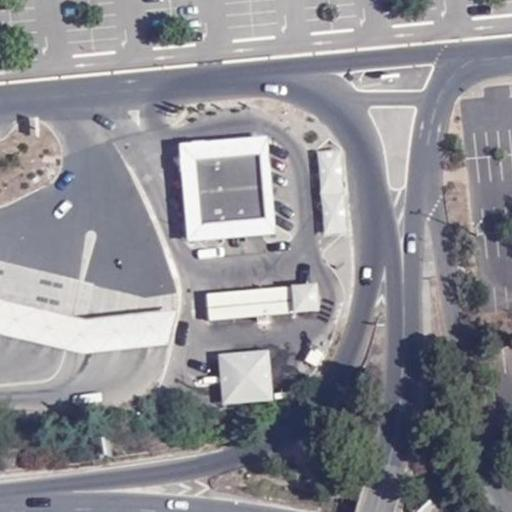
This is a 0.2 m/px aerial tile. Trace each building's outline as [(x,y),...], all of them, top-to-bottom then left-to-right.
[(190,245),(279,236),(270,139),(182,147),(190,245)] [(317,153),(322,237),(346,235),(341,151),(317,153)] [(296,315),(293,287),(208,295),(211,323),(296,315)] [(0,335),(50,347),(47,311),(0,298),(0,335)] [(87,320),(47,311),(50,347),(66,351),(84,356),(127,352),(169,347),(177,312),(134,316),(87,320)] [(216,355),(219,407),(271,404),(268,351),(216,355)]
